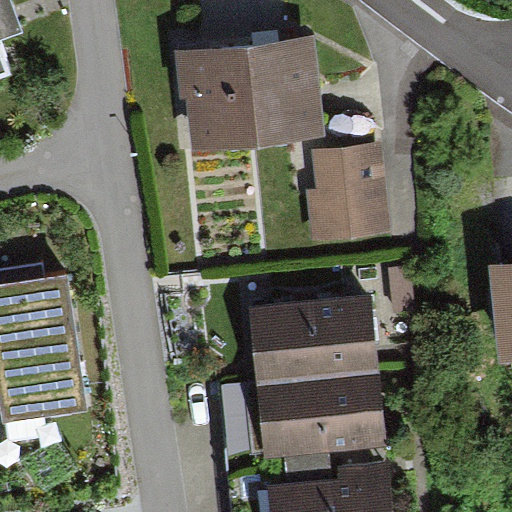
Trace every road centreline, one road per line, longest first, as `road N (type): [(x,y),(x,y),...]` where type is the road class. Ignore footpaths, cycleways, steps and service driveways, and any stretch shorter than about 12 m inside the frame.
road 1 (residential): [(111,150),(164,511)]
road 2 (residential): [(93,0),(111,150)]
road 3 (residential): [(511,79),(386,0)]
